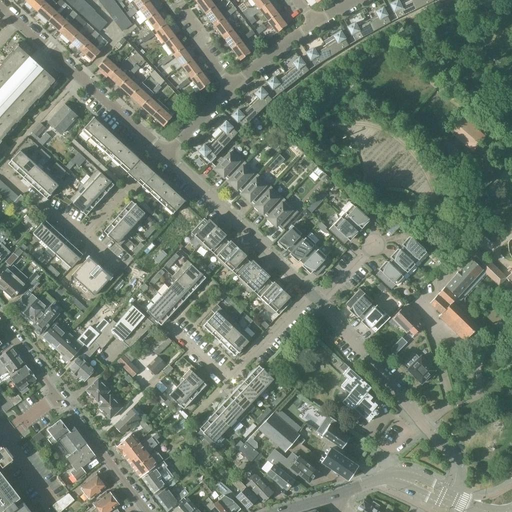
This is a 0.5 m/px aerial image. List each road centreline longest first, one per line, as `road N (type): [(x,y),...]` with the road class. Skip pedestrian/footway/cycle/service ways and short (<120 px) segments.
road 1 (residential): [(443,495),(456,463),(317,300)]
road 2 (residential): [(160,150),(0,4)]
road 3 (residential): [(310,293),(165,154)]
road 4 (residential): [(146,511),(56,394)]
road 5 (residential): [(227,380),(310,293)]
